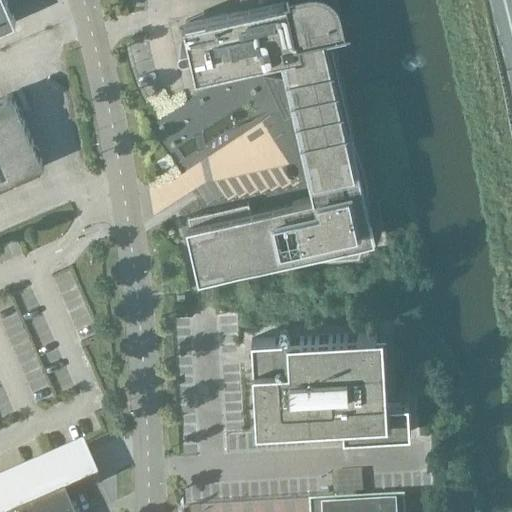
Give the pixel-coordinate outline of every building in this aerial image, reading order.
[(0,0),(0,28),(16,22),(6,0),(0,0)] [(270,70),(275,82),(273,83),(272,85),(271,87),(271,89),(271,91),(272,92),(273,94),(274,95),(276,96),(278,97),(280,97),(281,96),(286,108),(284,110),(285,112),(293,107),(313,197),(294,201),(294,204),(252,214),(249,202),(231,206),(207,212),(205,212),(189,216),(201,272),(228,266),(359,257),(362,249),(364,242),(366,235),(367,228),(368,221),(369,214),(369,206),(369,199),(368,192),(367,185),(366,178),(364,170),(362,163),(360,157),(357,150),(354,143),(351,137),(356,136),(346,91),(334,37),(337,36),(334,25),(346,22),(341,0),(241,0),(243,7),(189,22),(188,22),(192,40),(183,42),(182,43),(181,43),(180,44),(179,46),(179,47),(179,48),(180,49),(181,50),(182,51),(183,52),(184,52),(185,52),(186,52),(191,51),(192,50),(192,54),(196,72),(202,71),(203,77),(207,76),(213,75),(232,71),(242,64),(264,67),(265,70),(270,70)] [(0,141),(29,129),(14,93),(0,98),(0,141)] [(45,165),(29,129),(0,141),(0,153),(11,180),(45,165)] [(0,184),(11,180),(0,153),(0,184)] [(254,368),(258,427),(345,422),(345,436),(410,432),(408,402),(388,403),(384,332),(288,337),(253,339),(254,368)] [(0,511),(70,511),(65,499),(100,484),(84,447),(0,483),(0,511)] [(299,511),(299,499),(179,503),(179,511),(299,511)]
